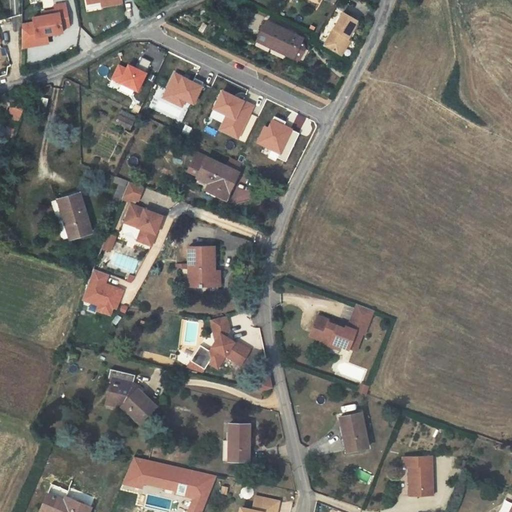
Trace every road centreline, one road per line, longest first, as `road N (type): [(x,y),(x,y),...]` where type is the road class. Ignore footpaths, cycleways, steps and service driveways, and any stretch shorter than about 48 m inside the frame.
road 1 (residential): [(301,511),(305,497),(263,282),(291,194),(330,120)]
road 2 (residential): [(330,120),(145,24)]
road 3 (residential): [(0,86),(55,70),(145,24)]
road 4 (residential): [(330,120),(388,0)]
